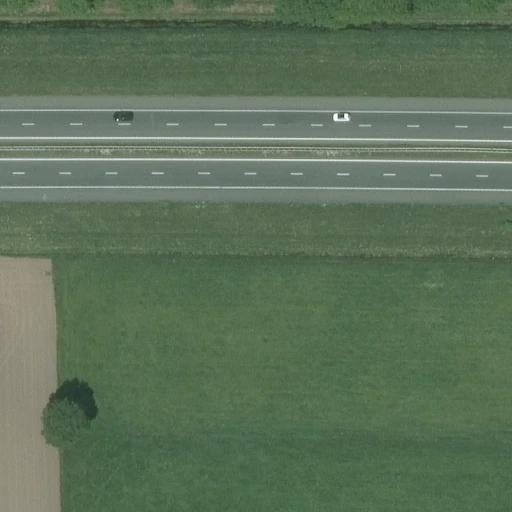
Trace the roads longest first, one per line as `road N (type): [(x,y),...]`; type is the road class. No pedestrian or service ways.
road 1 (motorway): [(511,130),(0,129)]
road 2 (motorway): [(0,179),(511,179)]
